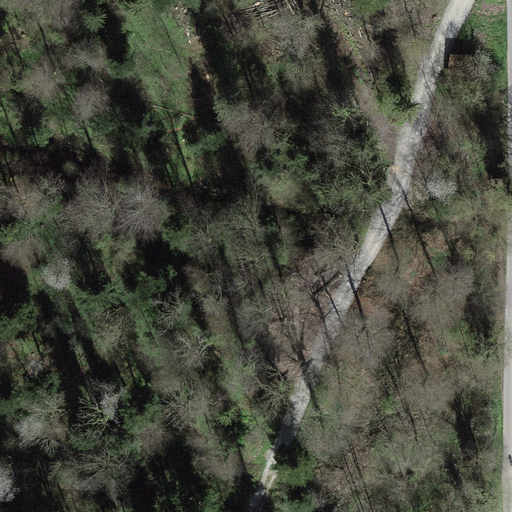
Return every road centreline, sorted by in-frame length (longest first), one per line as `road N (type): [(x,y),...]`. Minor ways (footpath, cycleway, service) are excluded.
road 1 (track): [(466,0),(417,82),(264,511)]
road 2 (track): [(105,166),(73,0)]
